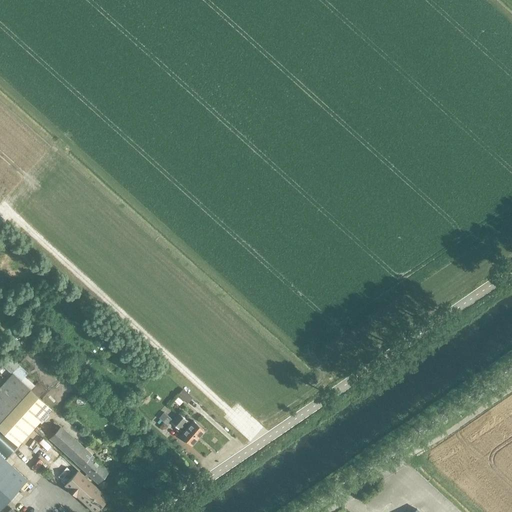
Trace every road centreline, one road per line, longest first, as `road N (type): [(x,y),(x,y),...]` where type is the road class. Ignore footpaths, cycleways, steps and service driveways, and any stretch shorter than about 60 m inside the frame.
road 1 (tertiary): [(158,511),(511,270)]
road 2 (track): [(262,441),(4,205),(0,210)]
road 3 (secondary): [(309,511),(511,373)]
